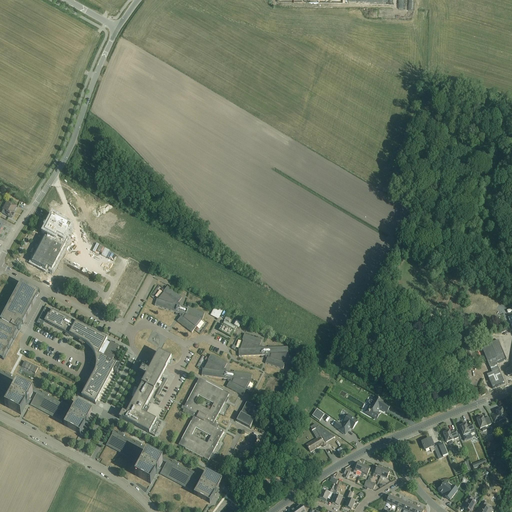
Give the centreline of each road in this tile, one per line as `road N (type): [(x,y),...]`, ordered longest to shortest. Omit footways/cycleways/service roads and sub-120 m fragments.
road 1 (residential): [(55,175),(110,40)]
road 2 (tertiary): [(271,511),(392,437)]
road 3 (residential): [(49,292),(79,231),(55,175)]
road 4 (tertiary): [(392,437),(511,389)]
